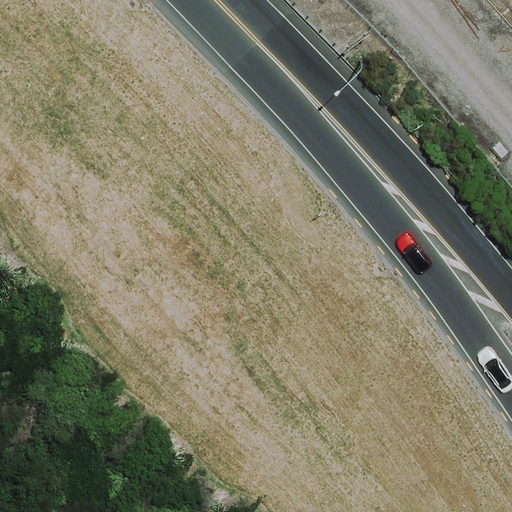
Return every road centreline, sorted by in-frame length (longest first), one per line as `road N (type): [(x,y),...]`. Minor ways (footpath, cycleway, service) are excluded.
road 1 (trunk): [(232,0),(448,252)]
road 2 (trunk): [(511,393),(478,337),(448,252)]
